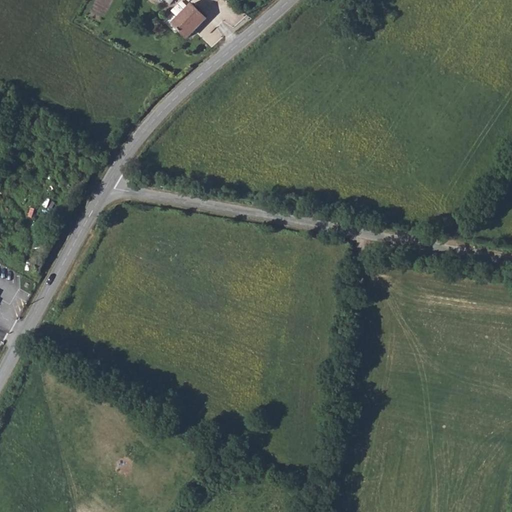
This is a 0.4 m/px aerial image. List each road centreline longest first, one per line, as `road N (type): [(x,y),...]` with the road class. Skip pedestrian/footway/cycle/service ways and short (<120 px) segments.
road 1 (unclassified): [(511,265),(107,185)]
road 2 (track): [(324,511),(363,236)]
road 3 (tertiary): [(294,0),(193,78),(107,185)]
road 4 (tertiary): [(107,185),(0,377)]
